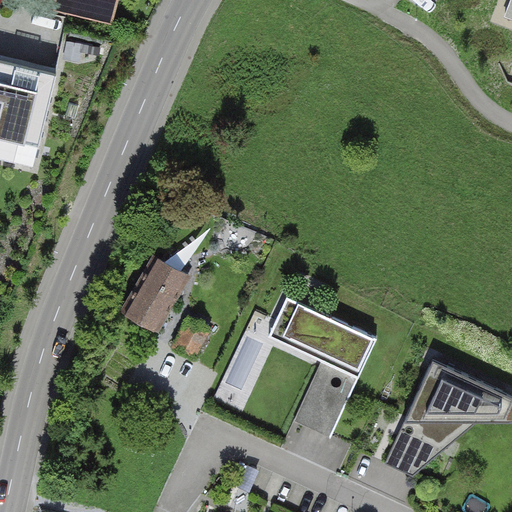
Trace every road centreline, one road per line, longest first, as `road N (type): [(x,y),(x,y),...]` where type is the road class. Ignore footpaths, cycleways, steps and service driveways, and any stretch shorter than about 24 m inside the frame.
road 1 (primary): [(192,0),(51,330),(5,511)]
road 2 (residential): [(381,511),(212,435),(182,511)]
road 3 (track): [(384,11),(434,40),(482,103),(511,124)]
